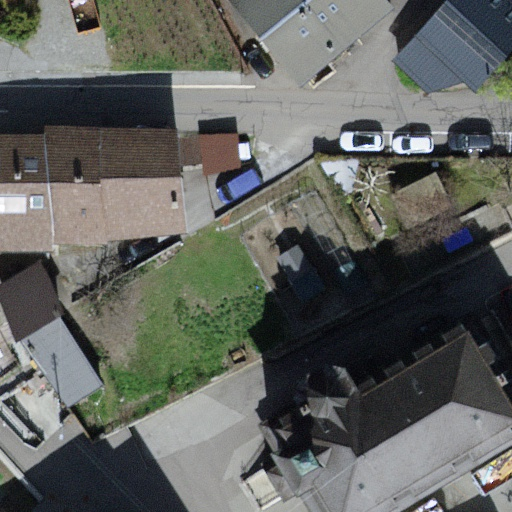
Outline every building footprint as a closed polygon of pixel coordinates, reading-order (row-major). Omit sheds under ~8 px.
[(384,0),(239,0),(236,3),(309,97),(397,13),(384,0)] [(511,0),(467,0),(399,72),(434,101),(494,95),(511,69),(511,0)] [(194,147),(0,144),(0,240),(56,244),(197,239),(194,147)] [(0,298),(68,400),(111,372),(34,256),(0,278),(0,298)] [(266,438),(309,511),(393,511),(511,442),(511,380),(474,316),(266,438)]
